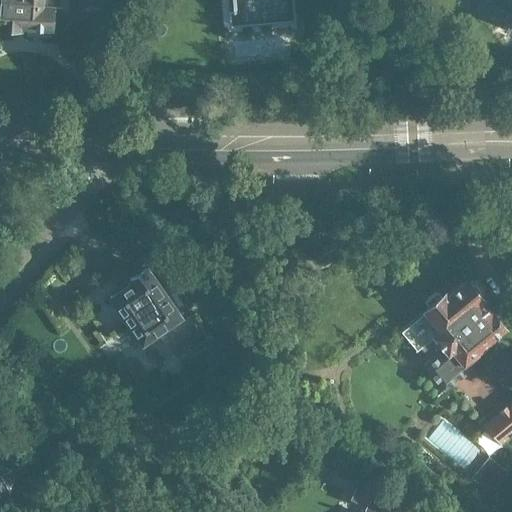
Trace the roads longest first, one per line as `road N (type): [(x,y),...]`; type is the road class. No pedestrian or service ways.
road 1 (primary): [(511,137),(101,138)]
road 2 (unclassified): [(0,291),(92,175),(101,138)]
